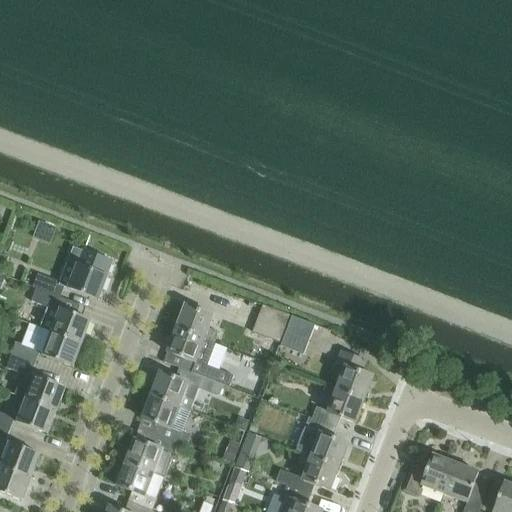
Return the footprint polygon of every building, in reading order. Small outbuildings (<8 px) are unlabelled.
[(110,262),(73,247),(67,264),(76,267),(67,289),(99,302),(108,278),(105,277),(110,262)] [(36,291),(36,290),(60,298),(64,288),(64,286),(59,284),(37,276),(32,289),(36,291)] [(45,321),(42,329),(42,330),(82,346),(91,322),(76,317),(80,306),(60,298),(36,290),(36,291),(31,303),(50,310),(45,321)] [(228,306),(239,311),(243,302),(231,297),(228,306)] [(290,317),(263,306),(253,333),(280,344),(290,317)] [(185,307),(176,330),(204,341),(215,345),(219,335),(208,331),(213,318),(185,307)] [(315,326),(292,317),(281,347),(304,356),(315,326)] [(42,330),(42,329),(31,325),(23,345),(16,342),(15,344),(6,370),(20,376),(30,379),(31,376),(40,352),(43,353),(42,357),(73,369),(82,346),(42,330)] [(204,341),(176,330),(163,363),(179,369),(223,386),(230,388),(234,377),(219,372),(228,350),(215,345),(204,341)] [(345,367),(336,390),(336,391),(364,401),(373,379),(360,374),(364,362),(338,352),(334,363),(345,367)] [(191,412),(191,411),(192,411),(197,400),(200,390),(209,394),(217,397),(220,396),(223,386),(179,369),(175,380),(160,374),(151,397),(191,412)] [(20,376),(11,397),(13,398),(13,396),(57,412),(66,389),(31,376),(30,379),(20,376)] [(336,390),(325,386),(321,396),(332,400),(327,413),(316,409),(312,420),(336,429),(340,418),(355,424),(364,401),(336,391),(336,390)] [(13,396),(13,398),(9,407),(21,411),(17,423),(48,435),(57,412),(13,396)] [(182,434),(191,412),(151,397),(142,420),(157,426),(153,436),(177,445),(181,434),(182,434)] [(0,429),(9,433),(14,420),(0,414),(0,429)] [(239,419),(235,429),(245,433),(249,422),(239,419)] [(301,454),(338,468),(347,446),(332,440),(336,429),(312,420),(309,419),(297,452),(301,454)] [(257,459),(268,426),(255,422),(244,455),(257,459)] [(9,433),(0,429),(0,444),(3,446),(9,433)] [(149,447),(134,441),(125,464),(164,479),(177,445),(153,436),(149,447)] [(241,445),(231,442),(223,461),(234,465),(241,445)] [(9,444),(0,467),(31,479),(40,455),(9,444)] [(275,482),(286,487),(286,486),(311,496),(315,485),(330,491),(338,468),(301,454),(297,464),(306,467),(302,478),(280,470),(275,482)] [(443,495),(455,465),(432,456),(427,469),(414,463),(404,490),(417,496),(421,486),(443,495)] [(150,511),(151,511),(164,479),(125,464),(117,487),(131,493),(127,503),(150,511)] [(455,465),(443,495),(466,504),(463,511),(477,511),(487,488),(474,483),(478,473),(455,465)] [(31,479),(0,467),(0,494),(22,502),(31,479)] [(246,472),(236,468),(230,482),(241,486),(246,472)] [(511,511),(511,486),(504,484),(493,511),(511,511)] [(320,511),(307,507),(311,496),(286,486),(286,487),(282,498),(285,499),(280,511),(320,511)] [(123,511),(118,511),(108,508),(106,511),(150,511),(127,503),(123,511)]
